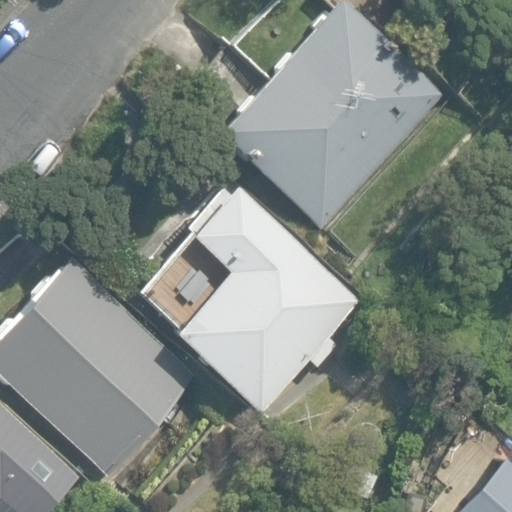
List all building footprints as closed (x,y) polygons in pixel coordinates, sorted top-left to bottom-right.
[(333,0),(262,77),(236,105),(212,130),(316,226),(439,94),(337,0),(333,0)] [(203,72),(236,105),(262,77),(231,45),(203,72)] [(166,332),(256,411),(304,357),(315,367),(334,345),(323,336),(355,299),(225,185),(133,291),(172,325),(166,332)] [(0,325),(0,380),(104,474),(194,374),(63,255),(0,325)] [(0,511),(42,511),(75,477),(0,407),(0,511)] [(511,511),(511,504),(469,459),(411,511),(511,511)]
